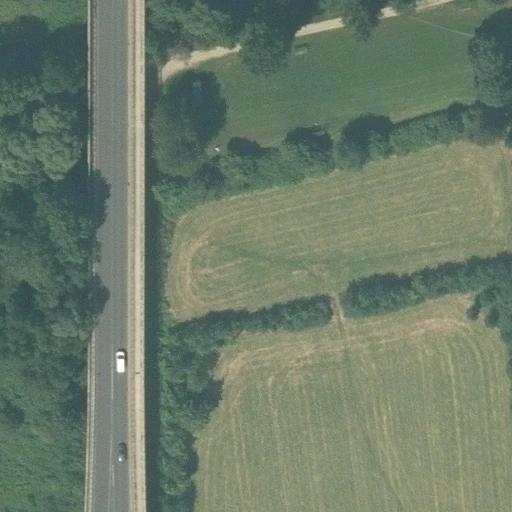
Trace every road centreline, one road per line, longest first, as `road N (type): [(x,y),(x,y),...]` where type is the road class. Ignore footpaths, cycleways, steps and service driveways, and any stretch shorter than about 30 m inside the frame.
road 1 (primary): [(108,511),(109,0)]
road 2 (track): [(120,68),(117,511)]
road 3 (track): [(0,87),(120,68)]
